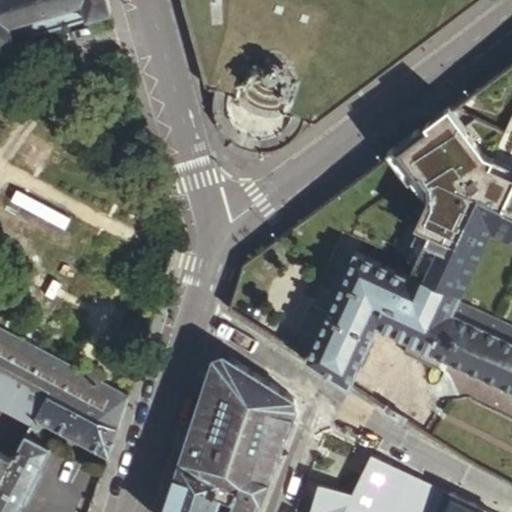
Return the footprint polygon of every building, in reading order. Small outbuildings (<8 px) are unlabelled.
[(0,0),(0,42),(12,39),(12,38),(86,17),(110,11),(106,0),(0,0)] [(222,0),(210,0),(211,24),(222,24),(222,0)] [(301,126),(304,120),(296,118),(284,113),(286,107),(288,107),(297,82),(293,80),(294,76),(291,73),(293,68),(288,66),(290,63),(259,52),(258,55),(255,54),(253,58),(250,59),(248,65),(244,63),(232,95),(223,92),(215,89),(213,94),(213,106),(215,119),(218,126),(222,132),(230,139),(239,145),(246,148),(253,150),(260,150),(263,150),(273,149),(277,148),(280,146),(287,142),(291,139),(297,133),(301,126)] [(495,158),(485,154),(451,107),(390,153),(411,181),(412,180),(420,173),(429,184),(429,197),(428,199),(416,225),(419,226),(428,230),(414,261),(410,270),(461,293),(489,232),(511,242),(511,175),(492,166),(495,158)] [(511,166),(495,158),(492,166),(511,175),(511,166)] [(420,173),(412,180),(428,199),(429,197),(429,184),(420,173)] [(428,230),(419,226),(412,241),(415,242),(407,258),(414,261),(428,230)] [(511,327),(456,302),(461,293),(410,270),(407,275),(355,251),(306,358),(347,384),(376,322),(407,337),(443,354),(511,386),(511,327)] [(118,425),(129,392),(0,321),(0,360),(51,388),(118,425)] [(443,354),(407,337),(401,349),(437,366),(443,354)] [(213,356),(208,369),(215,372),(232,364),(234,362),(235,359),(223,352),(213,356)] [(215,372),(208,369),(179,458),(261,497),(297,406),(294,396),(235,359),(234,362),(232,364),(215,372)] [(38,411),(51,388),(0,360),(0,398),(35,417),(38,411)] [(110,450),(118,425),(51,388),(38,411),(43,414),(110,450)] [(43,414),(38,411),(35,417),(29,428),(34,431),(43,414)] [(34,431),(29,428),(16,451),(0,479),(0,511),(1,511),(15,511),(54,442),(34,431)] [(0,479),(16,451),(0,442),(0,479)] [(494,511),(370,454),(350,495),(299,478),(286,511),(494,511)] [(255,511),(261,497),(179,458),(161,511),(213,511),(221,493),(233,498),(227,511),(255,511)]
